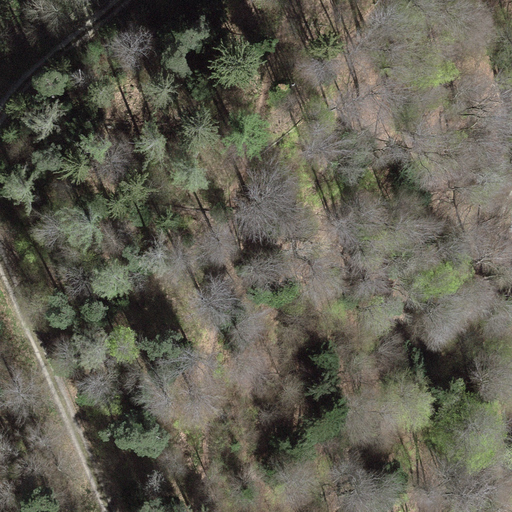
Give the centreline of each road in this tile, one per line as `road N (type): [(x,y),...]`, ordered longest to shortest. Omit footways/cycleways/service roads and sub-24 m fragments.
road 1 (track): [(106,511),(0,262)]
road 2 (track): [(0,112),(37,63),(118,0)]
